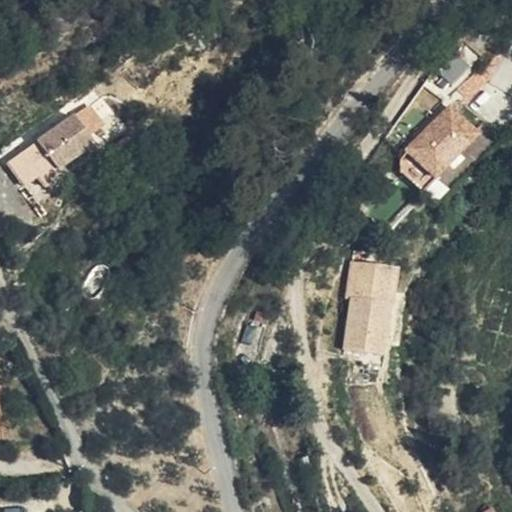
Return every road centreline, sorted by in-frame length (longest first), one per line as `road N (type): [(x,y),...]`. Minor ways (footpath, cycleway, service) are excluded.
road 1 (unclassified): [(453,0),(333,134),(218,286),(203,345),(233,511)]
road 2 (unknown): [(404,54),(400,98),(313,265),(305,298),(316,381),(376,511)]
road 3 (unknown): [(124,511),(33,367),(0,269)]
